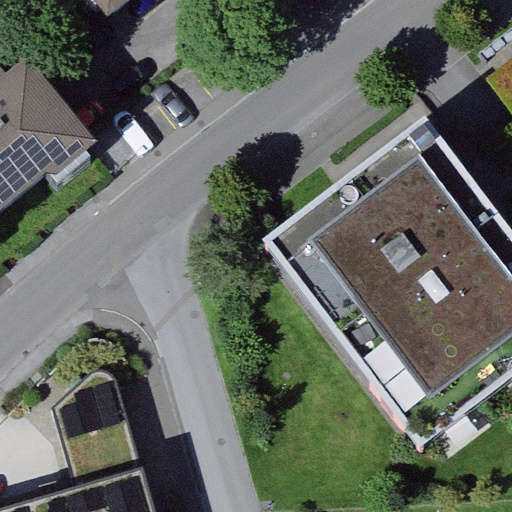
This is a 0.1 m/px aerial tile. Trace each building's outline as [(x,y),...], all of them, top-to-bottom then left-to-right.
[(150,0),(98,0),(120,25),(150,0)] [(511,52),(487,64),(511,115),(511,52)] [(0,242),(108,155),(38,71),(0,102),(0,242)] [(511,401),(511,231),(438,127),(263,261),(426,470),(511,401)] [(148,511),(106,373),(60,413),(80,488),(6,511),(148,511)]
